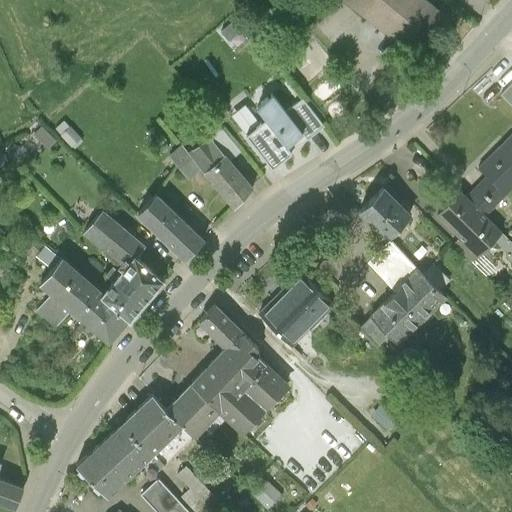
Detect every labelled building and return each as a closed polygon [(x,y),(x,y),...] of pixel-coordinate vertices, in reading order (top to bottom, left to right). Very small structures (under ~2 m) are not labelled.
[(425,0),(349,0),(416,55),(447,17),(425,0)] [(333,71),(316,90),(325,99),(343,80),(333,71)] [(511,85),(503,95),(511,104),(511,85)] [(286,112),(273,95),(256,107),(267,120),(247,135),(272,168),(292,153),(286,145),(302,133),(286,112)] [(302,99),(286,112),(302,133),(308,140),(324,128),(302,99)] [(188,150),(190,152),(202,166),(204,169),(225,152),(209,133),(188,150)] [(511,134),(481,166),(489,174),(508,192),(511,187),(511,134)] [(188,150),(182,142),(169,153),(177,162),(190,152),(188,150)] [(189,177),(202,166),(190,152),(177,162),(189,177)] [(254,187),(225,152),(204,169),(234,204),(254,187)] [(485,215),(508,192),(489,174),(467,197),(485,215)] [(411,212),(384,185),(360,208),(387,235),(411,212)] [(485,215),(467,197),(461,191),(440,212),(463,235),(480,252),(494,237),(501,230),(485,215)] [(185,256),(203,237),(157,192),(139,211),(185,256)] [(86,231),(127,266),(136,255),(145,245),(104,210),(86,231)] [(511,241),(501,230),(494,237),(508,251),(505,254),(511,261),(511,241)] [(455,244),(474,263),(482,254),(480,252),(463,235),(455,244)] [(367,261),(395,290),(419,267),(390,238),(367,261)] [(498,269),(482,254),(474,263),(489,278),(498,269)] [(163,279),(136,255),(127,266),(104,292),(102,295),(129,318),(163,279)] [(41,283),(53,293),(71,309),(109,342),(129,318),(102,295),(104,292),(63,257),(41,283)] [(447,297),(419,267),(395,290),(370,314),(371,315),(389,334),(399,344),(447,297)] [(334,304),(304,272),(262,312),(292,344),(334,304)] [(55,327),(71,309),(53,293),(37,312),(55,327)] [(226,345),(215,356),(267,405),(288,383),(248,344),(253,339),(216,303),(200,319),(226,345)] [(359,326),(378,345),(389,334),(371,315),(359,326)] [(243,430),(267,405),(215,356),(191,380),(220,408),(243,430)] [(191,380),(166,407),(194,435),(220,408),(191,380)] [(153,393),(115,430),(143,460),(148,465),(142,471),(150,479),(194,435),(166,407),(153,393)] [(372,414),(388,428),(398,418),(408,427),(416,418),(390,394),(372,414)] [(108,494),(143,460),(115,430),(78,465),(85,471),(100,487),(108,494)] [(204,511),(218,499),(186,464),(177,473),(190,487),(181,495),(197,511),(204,511)] [(190,511),(158,477),(141,493),(158,511),(190,511)] [(265,478),(251,492),(266,507),(280,493),(265,478)] [(23,488),(0,479),(0,503),(16,509),(23,488)]
